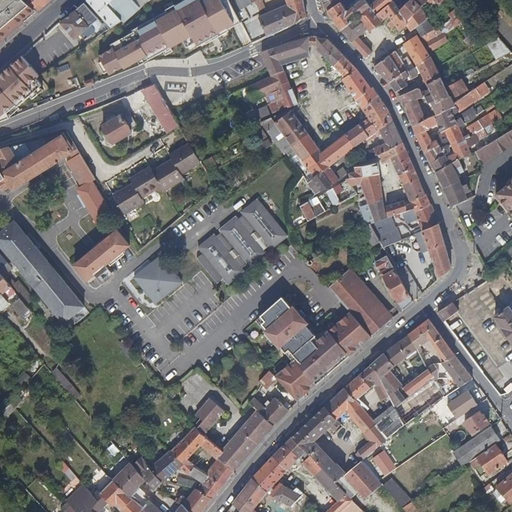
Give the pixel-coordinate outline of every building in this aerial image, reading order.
[(0,0),(0,42),(36,11),(30,4),(25,0),(0,0)] [(36,11),(48,0),(33,0),(30,4),(36,11)] [(122,21),(110,8),(103,0),(89,0),(88,1),(112,28),(122,21)] [(103,0),(110,8),(122,21),(130,15),(117,0),(103,0)] [(220,8),(215,0),(197,0),(195,1),(202,16),(220,8)] [(302,0),(227,0),(231,5),(237,0),(285,0),(288,6),(257,20),(265,36),(306,17),(302,0)] [(343,2),(341,0),(322,0),(323,1),(324,4),(327,9),(328,12),(343,2)] [(362,14),(371,6),(365,0),(364,0),(360,3),(356,7),(359,12),(355,16),(357,18),(362,14)] [(378,15),(394,1),(393,0),(377,0),(377,1),(371,6),(377,13),(378,15)] [(421,8),(428,1),(427,0),(414,0),(403,13),(410,19),(411,18),(421,8)] [(202,16),(195,1),(175,11),(191,44),(192,46),(212,36),(202,16)] [(391,20),(402,11),(395,2),(394,1),(378,15),(384,21),(389,17),(391,20)] [(355,16),(351,11),(347,11),(346,7),(343,2),(328,12),(331,16),(339,26),(343,31),(349,25),(353,21),(357,18),(355,16)] [(463,14),(469,9),(464,3),(449,14),(453,19),(460,15),(463,14)] [(71,42),(97,21),(84,5),(58,26),(71,42)] [(370,32),(384,21),(378,15),(377,13),(371,6),(362,14),(357,18),(368,31),(370,32)] [(355,16),(359,12),(356,7),(351,11),(355,16)] [(439,10),(436,7),(427,14),(430,18),(436,12),(439,10)] [(229,27),(220,8),(202,16),(212,36),(229,27)] [(427,14),(421,8),(411,18),(410,19),(410,20),(409,21),(407,26),(412,31),(417,27),(428,19),(430,18),(427,14)] [(474,15),(469,9),(463,14),(467,20),(474,15)] [(191,44),(175,11),(150,23),(165,53),(167,56),(191,44)] [(410,19),(403,13),(402,11),(391,20),(401,30),(407,26),(409,21),(410,20),(410,19)] [(467,20),(463,14),(460,15),(453,19),(458,26),(467,20)] [(359,38),(368,31),(357,18),(353,21),(349,25),(343,31),(344,32),(362,53),(368,48),(359,38)] [(253,19),(244,22),(250,36),(259,32),(253,19)] [(435,30),(428,19),(417,27),(423,37),(435,30)] [(165,53),(150,23),(131,33),(144,59),(146,62),(165,53)] [(444,35),(440,27),(435,30),(423,37),(425,40),(427,38),(429,40),(437,36),(439,39),(444,35)] [(144,59),(131,34),(107,47),(108,50),(118,70),(119,72),(144,59)] [(467,45),(477,40),(473,34),(463,40),(464,41),(467,45)] [(448,41),(444,35),(439,39),(437,36),(429,40),(427,38),(425,40),(428,46),(431,51),(448,41)] [(309,51),(310,36),(263,52),(273,76),(281,72),(285,71),(282,63),(281,60),(294,56),(309,51)] [(430,57),(418,36),(405,45),(418,65),(425,60),(430,57)] [(344,55),(328,40),(318,38),(318,49),(326,59),(332,66),(345,56),(344,55)] [(494,49),(503,44),(499,38),(490,43),(494,49)] [(469,48),(479,43),(477,40),(467,45),(469,48)] [(367,59),(373,53),(368,48),(362,53),(365,57),(367,59)] [(118,70),(108,50),(94,57),(105,77),(118,70)] [(408,69),(402,61),(396,52),(395,52),(386,59),(384,59),(381,58),(373,65),(378,71),(383,76),(389,83),(390,83),(400,75),(408,69)] [(358,69),(354,65),(345,56),(332,66),(337,71),(343,80),(352,73),(358,69)] [(442,77),(437,68),(430,57),(425,60),(418,65),(420,68),(427,81),(428,84),(442,77)] [(36,87),(17,60),(7,67),(30,94),(27,96),(30,101),(40,92),(36,87)] [(30,94),(7,67),(0,73),(0,93),(10,105),(13,108),(30,94)] [(408,86),(404,80),(409,77),(411,79),(412,79),(419,75),(415,68),(409,71),(408,69),(400,75),(390,83),(394,87),(397,92),(403,88),(408,86)] [(372,88),(369,84),(360,72),(358,69),(352,73),(343,80),(340,82),(352,95),(357,100),(372,88)] [(278,90),(277,87),(290,82),(289,79),(285,71),(281,72),(273,76),(267,79),(266,79),(248,87),(255,102),(257,100),(264,97),(266,96),(268,95),(278,90)] [(463,78),(459,71),(450,77),(453,83),(463,78)] [(452,98),(447,86),(444,81),(447,79),(445,76),(442,77),(428,84),(431,88),(424,92),(423,94),(424,98),(426,97),(433,96),(437,104),(452,98)] [(469,90),(463,78),(453,83),(447,86),(452,98),(452,99),(469,90)] [(299,104),(290,82),(277,87),(278,90),(268,95),(266,96),(273,113),(275,112),(288,106),(289,108),(299,104)] [(492,91),(486,82),(485,83),(473,91),(479,99),(492,91)] [(168,104),(156,86),(156,85),(155,85),(149,88),(130,96),(123,99),(129,108),(142,102),(144,101),(147,102),(150,100),(152,103),(164,124),(169,133),(173,132),(181,126),(180,123),(177,119),(168,104)] [(363,107),(378,95),(373,87),(372,88),(357,100),(362,106),(363,107)] [(417,99),(424,98),(423,94),(424,92),(420,89),(408,94),(400,97),(403,102),(406,107),(409,114),(413,125),(414,126),(434,116),(433,113),(430,114),(429,113),(424,115),(417,99)] [(457,121),(455,116),(479,99),(473,91),(466,96),(454,103),(454,105),(455,106),(452,107),(439,114),(434,116),(414,126),(418,136),(422,143),(426,153),(440,146),(435,136),(434,134),(431,137),(427,132),(430,130),(430,128),(434,126),(433,122),(436,121),(441,132),(440,133),(443,140),(449,137),(446,131),(458,124),(460,128),(464,125),(460,119),(457,121)] [(0,114),(10,105),(0,93),(0,114)] [(375,111),(384,103),(383,102),(378,95),(363,107),(367,113),(370,117),(373,121),(379,117),(375,111)] [(439,114),(452,107),(455,106),(454,105),(454,103),(452,99),(452,98),(437,104),(433,96),(426,97),(429,104),(430,104),(432,106),(435,107),(439,114)] [(381,126),(393,118),(390,113),(384,103),(375,111),(379,117),(373,121),(370,117),(365,121),(362,123),(370,135),(381,126)] [(256,109),(259,118),(269,115),(266,106),(256,109)] [(296,142),(308,133),(301,124),(291,110),(272,118),(275,125),(268,130),(272,136),(277,143),(278,143),(287,136),(293,144),(296,142)] [(486,128),(499,120),(492,111),(478,121),(481,124),(485,129),(486,128)] [(467,123),(478,115),(477,113),(465,120),(467,123)] [(133,129),(125,116),(118,120),(116,118),(98,129),(103,137),(100,139),(103,144),(106,143),(108,146),(127,135),(126,133),(133,129)] [(268,130),(275,125),(272,118),(270,118),(262,122),(265,127),(268,130)] [(403,141),(401,138),(395,123),(393,118),(381,126),(370,135),(366,139),(368,142),(382,134),(386,142),(374,148),(375,152),(362,158),(361,157),(353,159),(354,164),(355,163),(372,158),(379,157),(382,158),(379,153),(403,141)] [(480,132),(478,128),(480,126),(479,125),(481,124),(478,121),(469,126),(475,135),(476,134),(480,132)] [(370,135),(362,123),(353,129),(347,134),(355,147),(366,139),(370,135)] [(466,140),(460,128),(458,124),(446,131),(449,137),(452,145),(457,141),(461,146),(466,142),(466,140)] [(511,144),(511,129),(502,136),(475,152),(477,156),(480,162),(481,163),(511,145),(511,144)] [(0,179),(2,182),(0,183),(6,190),(12,186),(15,190),(26,182),(49,169),(65,158),(72,154),(74,158),(68,162),(82,184),(84,188),(80,190),(93,211),(101,224),(114,215),(96,186),(95,183),(98,180),(91,168),(80,149),(77,144),(69,130),(57,135),(56,137),(43,145),(30,153),(14,162),(6,149),(0,150),(0,179)] [(320,150),(316,143),(317,142),(315,140),(314,141),(310,135),(311,134),(309,132),(308,133),(296,142),(293,144),(284,151),(286,154),(291,160),(298,154),(304,163),(320,150)] [(444,143),(443,140),(440,133),(435,136),(440,146),(444,143)] [(331,165),(349,152),(355,147),(347,134),(343,137),(329,148),(323,152),(324,155),(309,168),(315,177),(323,171),(330,166),(331,165)] [(469,155),(472,154),(470,147),(479,142),(475,135),(466,140),(466,142),(461,146),(457,141),(452,145),(453,146),(454,150),(456,154),(449,158),(447,155),(433,164),(433,165),(436,171),(437,173),(456,162),(460,160),(469,155)] [(293,144),(287,136),(278,143),(283,150),(284,151),(293,144)] [(391,158),(407,150),(403,141),(379,153),(382,158),(384,162),(389,159),(391,158)] [(202,161),(198,154),(196,151),(191,143),(172,155),(174,159),(183,174),(202,162),(202,161)] [(447,155),(443,148),(442,148),(440,146),(426,153),(430,158),(433,164),(447,155)] [(309,168),(324,155),(323,152),(322,153),(320,150),(304,163),(307,167),(309,168)] [(413,168),(410,160),(411,158),(407,150),(391,158),(394,162),(399,174),(413,168)] [(186,177),(183,174),(174,159),(154,171),(164,186),(166,190),(186,177)] [(465,171),(460,160),(456,162),(437,173),(444,185),(445,187),(460,181),(459,178),(461,176),(460,173),(465,171)] [(379,173),(378,163),(356,167),(356,168),(357,172),(350,174),(351,179),(361,177),(365,177),(379,173)] [(154,171),(152,166),(132,179),(134,183),(143,197),(164,186),(154,171)] [(342,178),(338,172),(335,173),(330,166),(323,171),(328,179),(332,184),(342,178)] [(315,177),(309,168),(307,167),(301,172),(304,175),(308,182),(315,177)] [(404,185),(418,178),(414,170),(413,168),(399,174),(400,176),(404,185)] [(332,184),(328,179),(323,171),(315,177),(308,182),(317,193),(318,192),(332,184)] [(382,194),(379,173),(365,177),(361,177),(364,189),(366,195),(364,196),(365,199),(368,199),(369,203),(383,198),(382,194)] [(364,189),(361,177),(351,179),(346,180),(354,189),(357,193),(364,189)] [(425,194),(420,183),(418,178),(404,185),(407,192),(411,201),(424,195),(425,194)] [(511,179),(511,181),(510,182),(509,184),(507,184),(496,194),(511,211),(511,179)] [(467,194),(473,191),(471,188),(470,189),(467,184),(462,186),(460,181),(445,187),(447,190),(452,201),(454,206),(456,205),(469,199),(467,194)] [(143,197),(134,183),(115,194),(126,214),(146,202),(143,197)] [(343,190),(340,184),(336,186),(333,188),(337,195),(343,190)] [(337,195),(333,188),(326,192),(331,199),(335,206),(341,202),(337,195)] [(415,212),(431,205),(427,194),(425,194),(424,195),(411,201),(412,203),(402,206),(401,204),(399,204),(398,203),(387,207),(388,216),(389,217),(398,214),(414,208),(415,212)] [(251,267),(266,255),(264,252),(269,247),(271,250),(288,236),(258,198),(241,212),(244,215),(238,219),(235,217),(220,229),(222,232),(216,237),(214,234),(198,248),(202,253),(196,258),(218,285),(223,280),(228,285),(245,271),(243,269),(248,264),(251,267)] [(385,217),(384,208),(383,198),(369,203),(373,215),(374,218),(374,221),(385,217)] [(314,213),(308,202),(301,206),(302,208),(307,217),(309,221),(319,215),(317,212),(314,213)] [(443,236),(440,226),(439,223),(435,216),(432,207),(431,205),(415,212),(422,229),(415,232),(422,250),(429,248),(440,277),(442,275),(451,267),(449,259),(445,243),(443,236)] [(394,236),(385,217),(374,221),(371,224),(370,225),(376,236),(379,241),(381,244),(394,236)] [(85,307),(17,221),(0,234),(0,243),(19,266),(65,323),(85,307)] [(379,241),(376,236),(370,225),(363,229),(372,245),(379,241)] [(88,280),(131,246),(119,231),(76,265),(88,280)] [(402,255),(397,246),(385,252),(387,256),(390,261),(402,256),(402,255)] [(401,280),(393,266),(390,261),(387,256),(383,257),(380,252),(375,255),(376,258),(374,259),(384,278),(397,301),(393,304),(397,310),(396,311),(398,313),(400,312),(412,302),(409,296),(401,280)] [(0,270),(8,264),(0,253),(0,270)] [(183,283),(160,256),(134,278),(156,305),(183,283)] [(318,263),(317,262),(317,260),(315,259),(314,259),(312,259),(311,260),(310,261),(309,262),(309,264),(310,265),(311,266),(312,267),(314,267),(315,267),(316,266),(317,265),(318,263)] [(16,283),(9,275),(14,271),(8,264),(0,270),(0,271),(8,281),(13,286),(14,285),(16,283)] [(418,288),(404,265),(398,269),(415,299),(421,294),(418,288)] [(394,317),(351,269),(347,272),(354,281),(336,297),(338,299),(347,309),(350,313),(353,316),(362,327),(371,337),(380,329),(394,317)] [(13,286),(8,281),(0,271),(0,314),(12,305),(22,297),(21,296),(13,286)] [(336,297),(354,281),(347,272),(329,288),(332,292),(336,297)] [(34,299),(19,280),(16,283),(14,285),(29,303),(34,299)] [(35,313),(33,310),(22,297),(12,305),(26,321),(35,313)] [(311,340),(315,336),(303,322),(305,320),(293,307),(291,308),(282,298),(271,307),(255,321),(271,338),(279,348),(281,347),(286,352),(289,349),(296,358),(291,363),(275,376),(276,378),(277,379),(289,392),(297,402),(306,393),(313,386),(321,379),(341,362),(360,347),(353,338),(339,322),(337,324),(314,343),(311,340)] [(511,379),(504,369),(480,338),(453,303),(438,313),(461,343),(483,372),(501,394),(507,395),(511,389),(511,379)] [(511,318),(505,309),(490,319),(511,350),(511,318)] [(371,337),(362,327),(353,316),(350,313),(339,322),(353,338),(360,347),(363,343),(371,337)] [(419,348),(429,340),(440,355),(445,361),(441,364),(445,368),(455,381),(459,387),(460,387),(466,382),(468,381),(473,378),(471,375),(454,353),(441,335),(431,323),(428,320),(427,320),(409,334),(409,336),(413,342),(422,357),(422,359),(425,357),(419,348)] [(390,371),(414,352),(419,359),(422,357),(413,342),(409,336),(396,346),(390,351),(385,355),(378,360),(371,365),(378,377),(379,379),(390,371)] [(141,363),(134,353),(126,342),(124,339),(119,343),(124,349),(120,353),(129,364),(133,361),(138,366),(141,363)] [(410,395),(431,380),(434,377),(428,370),(428,369),(425,363),(399,382),(402,385),(402,386),(408,393),(410,395)] [(440,372),(434,364),(428,369),(428,370),(434,377),(439,372),(440,372)] [(382,383),(379,379),(378,377),(371,365),(368,368),(358,377),(345,388),(357,400),(373,386),(378,386),(380,384),(382,383)] [(445,398),(459,387),(455,381),(445,368),(440,372),(439,372),(434,377),(431,380),(440,391),(445,398)] [(266,389),(276,378),(275,376),(269,370),(258,383),(261,386),(264,388),(266,389)] [(404,400),(397,389),(402,385),(399,382),(390,371),(379,379),(382,383),(385,388),(394,405),(395,407),(398,405),(404,400)] [(67,380),(61,373),(56,378),(58,381),(62,384),(67,380)] [(486,396),(473,378),(468,381),(466,382),(480,403),(487,398),(486,396)] [(82,394),(72,383),(66,389),(75,400),(82,394)] [(370,455),(386,442),(389,440),(381,431),(377,424),(369,415),(357,400),(345,388),(344,389),(332,401),(325,407),(337,420),(347,410),(350,413),(349,414),(352,418),(360,428),(371,441),(359,451),(362,454),(358,456),(363,462),(368,457),(370,455)] [(444,402),(453,416),(475,402),(466,388),(444,402)] [(423,413),(436,404),(424,389),(410,399),(422,414),(423,413)] [(277,421),(288,411),(288,410),(282,405),(274,398),(273,400),(270,398),(267,402),(269,404),(266,408),(255,399),(260,393),(257,391),(255,395),(249,402),(249,403),(258,411),(259,412),(265,417),(274,425),(277,421)] [(225,412),(211,400),(209,401),(215,407),(223,415),(225,412)] [(204,435),(223,415),(215,407),(209,401),(196,416),(200,420),(194,426),(195,427),(202,433),(204,435)] [(291,407),(285,402),(282,405),(288,410),(291,407)] [(382,484),(374,475),(363,462),(358,456),(355,459),(353,457),(348,461),(349,463),(346,466),(351,471),(343,477),(329,462),(331,460),(314,441),(334,423),(337,420),(325,407),(323,409),(310,421),(300,430),(293,437),(305,451),(310,455),(322,468),(326,473),(342,490),(345,494),(350,499),(358,492),(365,499),(382,484)] [(406,426),(402,420),(400,415),(396,409),(377,424),(381,431),(389,440),(406,426)] [(415,419),(408,409),(400,415),(402,420),(406,426),(415,419)] [(267,433),(274,425),(265,417),(259,412),(258,411),(255,414),(240,431),(242,433),(248,439),(255,445),(256,445),(267,433)] [(478,431),(490,423),(484,415),(483,416),(480,412),(474,416),(464,423),(473,435),(478,431)] [(187,461),(201,446),(208,452),(214,458),(217,460),(222,451),(218,448),(208,439),(204,435),(202,433),(195,427),(194,426),(189,421),(184,425),(191,432),(172,452),(177,457),(183,464),(187,461)] [(448,436),(459,428),(455,422),(454,422),(444,430),(448,436)] [(462,465),(500,440),(491,428),(486,431),(454,455),(462,465)] [(236,468),(247,455),(255,445),(248,439),(242,433),(240,431),(237,435),(226,446),(222,451),(217,460),(227,466),(234,471),(236,468)] [(305,451),(293,437),(289,440),(286,443),(299,457),(300,457),(303,453),(305,451)] [(112,443),(106,447),(112,455),(118,450),(112,443)] [(287,469),(299,457),(286,443),(284,445),(274,456),(283,465),(287,469)] [(508,461),(496,444),(479,455),(471,462),(474,467),(476,465),(481,462),(485,468),(490,475),(508,461)] [(165,480),(177,470),(181,467),(188,475),(190,473),(204,482),(209,477),(206,475),(196,468),(196,467),(187,461),(183,464),(177,457),(172,452),(171,451),(169,453),(160,461),(158,459),(156,461),(151,455),(146,460),(147,462),(156,472),(164,482),(165,480)] [(322,468),(310,455),(305,451),(303,453),(308,458),(303,463),(315,475),(322,468)] [(70,455),(64,459),(69,468),(75,464),(70,455)] [(410,501),(401,490),(370,455),(368,457),(363,462),(374,475),(382,484),(393,496),(403,509),(412,503),(410,501)] [(271,486),(286,470),(287,469),(283,465),(274,456),(273,457),(260,471),(253,478),(267,493),(270,495),(274,490),(271,486)] [(164,482),(156,472),(147,462),(145,464),(139,457),(131,464),(141,475),(145,480),(154,489),(155,489),(164,482)] [(60,471),(67,469),(64,459),(57,461),(60,471)] [(223,485),(235,472),(234,471),(227,466),(217,460),(206,475),(209,477),(223,486),(223,485)] [(485,468),(481,462),(476,465),(481,471),(485,468)] [(136,488),(145,480),(141,475),(131,464),(131,463),(113,481),(122,489),(129,495),(136,488)] [(342,490),(326,473),(322,468),(315,475),(328,490),(338,501),(340,499),(345,494),(342,490)] [(443,481),(439,474),(427,483),(432,489),(440,483),(443,481)] [(511,502),(511,474),(497,486),(499,489),(497,490),(504,498),(506,496),(511,503),(511,502)] [(213,498),(223,486),(209,477),(204,482),(201,486),(197,490),(203,492),(203,494),(212,499),(213,498)] [(255,511),(253,510),(267,493),(253,478),(252,480),(247,486),(240,495),(234,503),(243,511),(255,511)] [(129,495),(122,489),(113,481),(104,489),(103,488),(95,496),(96,497),(104,505),(108,501),(114,505),(117,501),(124,507),(121,510),(123,511),(136,511),(141,507),(142,506),(138,502),(129,495)] [(95,496),(86,486),(85,484),(77,491),(77,492),(79,494),(82,497),(88,504),(97,511),(96,511),(104,511),(101,509),(104,505),(96,497),(95,496)] [(282,502),(292,491),(280,484),(274,490),(270,495),(281,501),(282,502)] [(77,491),(71,485),(68,488),(74,495),(77,492),(77,491)] [(482,497),(493,490),(489,485),(479,492),(482,497)] [(148,500),(136,488),(129,495),(138,502),(142,506),(148,500)] [(318,511),(302,496),(304,494),(296,488),(292,491),(282,502),(283,502),(286,504),(288,506),(292,508),(295,511),(296,511),(318,511)] [(201,511),(203,510),(212,499),(203,494),(203,492),(197,490),(188,501),(182,496),(177,501),(181,504),(189,511),(201,511)] [(96,511),(97,511),(88,504),(82,497),(79,494),(70,504),(74,508),(76,510),(78,511),(96,511)] [(344,510),(352,501),(350,499),(345,494),(340,499),(338,501),(336,503),(326,511),(339,511),(337,510),(341,507),(344,510)] [(70,511),(74,508),(70,504),(67,500),(60,507),(61,508),(65,511),(70,511)] [(162,511),(155,506),(148,500),(142,506),(141,507),(145,511),(189,511),(181,504),(175,511),(162,511)] [(175,511),(160,500),(155,506),(162,511),(175,511)] [(411,511),(417,508),(412,503),(403,509),(406,511),(411,511)]
